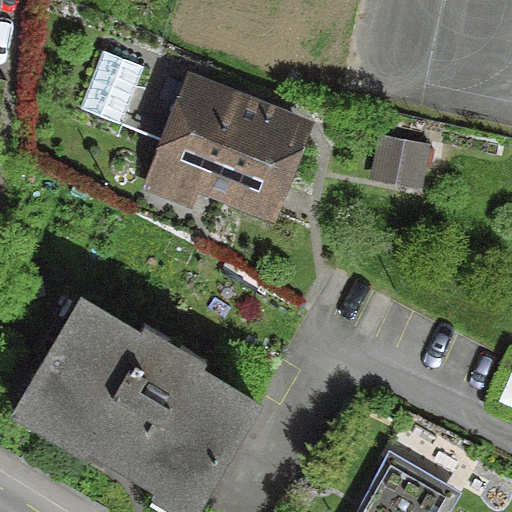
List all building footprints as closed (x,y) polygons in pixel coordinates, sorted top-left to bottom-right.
[(138,68),(99,52),(76,109),(115,125),(138,68)] [(265,209),(297,129),(189,86),(148,189),(186,204),(195,181),(265,209)] [(421,145),(379,137),(373,167),(415,175),(421,145)] [(78,300),(16,405),(190,507),(252,403),(78,300)] [(434,511),(444,497),(385,463),(357,511),(434,511)]
